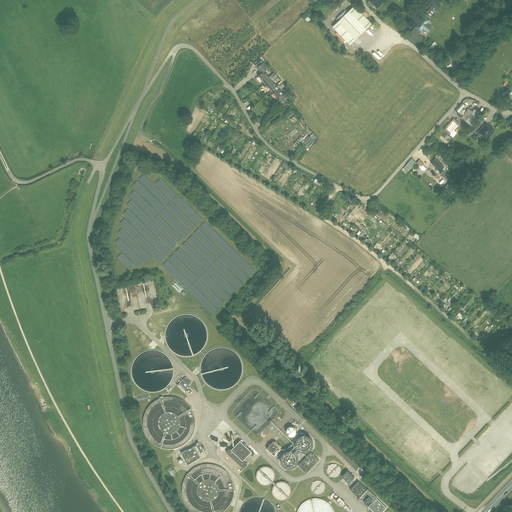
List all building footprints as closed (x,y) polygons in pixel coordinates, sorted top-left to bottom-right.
[(377,8),(384,1),(382,0),(368,0),(370,1),(367,3),(371,8),(374,5),(377,8)] [(441,9),(438,7),(434,3),(431,6),(424,14),(427,16),(434,8),(438,11),(441,9)] [(354,6),(343,16),(361,34),(371,24),(354,6)] [(408,36),(417,44),(423,37),(418,34),(420,31),(421,32),(423,29),(428,32),(432,27),(428,24),(430,20),(424,15),(414,27),(415,27),(413,29),(408,36)] [(332,27),(350,45),(361,34),(343,16),(332,27)] [(382,37),(377,41),(379,44),(377,45),(380,49),(387,44),(382,37)] [(261,83),(263,85),(276,74),(274,72),(269,77),(264,72),(267,69),(263,64),(258,68),(262,73),(258,76),(263,81),(261,83)] [(269,92),(270,92),(271,91),(277,86),(276,86),(272,80),(277,76),(276,74),(263,85),(265,87),(266,86),(271,91),(269,92)] [(280,86),(284,83),(282,81),(276,86),(277,86),(271,91),(270,92),(271,95),(273,93),(278,99),(280,97),(284,101),(289,97),(285,92),(283,93),(278,88),(280,86)] [(472,126),(481,114),(474,109),(465,121),(472,126)] [(454,118),(444,129),(450,135),(460,123),(454,118)] [(482,123),(479,120),(469,131),(472,134),(482,123)] [(481,127),(476,133),(479,135),(478,135),(484,140),(486,137),(488,139),(494,131),(487,125),(483,129),(481,127)] [(318,139),(312,134),(310,137),(310,136),(305,142),(309,146),(315,140),(315,141),(316,142),(318,139)] [(511,142),(503,152),(510,159),(511,156),(511,142)] [(435,157),(431,161),(439,170),(444,166),(435,157)] [(411,169),(417,163),(412,158),(406,164),(402,170),(405,173),(410,168),(411,169)] [(447,176),(447,175),(443,171),(440,173),(447,181),(450,179),(447,176)] [(449,301),(451,305),(458,300),(455,296),(449,301)] [(191,382),(185,377),(177,385),(185,392),(186,391),(189,394),(193,390),(188,385),(191,382)] [(287,435),(288,436),(289,436),(291,436),(292,436),(293,436),(295,435),(296,434),(296,433),(296,432),(296,430),(296,429),(295,428),(294,427),(293,426),(291,426),(290,426),(289,427),(288,428),(287,428),(286,430),(286,431),(286,433),(287,434),(287,435)] [(226,452),(243,468),(247,465),(243,460),(251,451),(240,440),(231,449),(230,448),(226,452)] [(273,441),(266,448),(274,455),(281,448),(273,441)] [(181,453),(188,464),(200,457),(198,454),(205,450),(203,446),(202,447),(198,442),(196,443),(197,444),(189,449),(188,448),(181,453)] [(319,460),(311,452),(298,465),(303,470),(306,473),(319,460)] [(342,473),(342,471),(341,469),(341,468),(340,466),(339,465),(337,463),(336,463),(334,463),(333,462),(331,463),(329,463),(328,464),(327,465),(326,467),(325,468),(325,470),(325,471),(325,473),(325,475),(326,476),(327,477),(329,478),(330,479),(332,479),(334,480),(335,479),(337,479),(338,478),(339,477),(340,476),(341,474),(342,473)] [(276,478),(276,476),(275,474),(275,472),(274,470),(272,469),(270,467),(269,467),(267,466),(265,466),(263,466),(261,467),(260,468),(258,470),(257,471),(256,473),(255,475),(255,477),(256,479),(256,480),(257,482),(259,484),(261,485),(262,486),(264,486),(266,486),(268,486),(270,485),(272,484),(273,483),(274,482),(275,480),(276,478)] [(244,468),(239,474),(250,483),(252,481),(245,474),(248,472),(244,468)] [(347,470),(341,476),(348,483),(354,477),(347,470)] [(326,490),(326,488),(326,486),(326,484),(325,483),(323,481),(322,480),(320,479),(319,479),(317,479),(315,479),(313,480),(312,480),(311,481),(310,483),(309,485),(308,486),(308,488),(309,490),(309,491),(310,493),(311,494),(313,495),(314,496),(316,496),(318,496),(320,496),(321,495),(324,494),(325,492),(326,491),(326,490)] [(291,493),(292,491),(292,490),(291,488),(290,486),(288,484),(287,483),(285,482),(283,481),(281,481),(279,482),(277,482),(276,484),(274,485),(273,486),(272,488),(272,490),(272,492),(272,494),(273,496),(274,497),(275,499),(277,500),(278,501),(280,501),(282,501),(284,501),(286,500),(288,499),(289,498),(290,497),(291,495),(291,493)] [(368,507),(373,511),(382,511),(386,508),(376,498),(377,497),(368,489),(367,490),(358,481),(355,485),(352,481),(350,484),(353,487),(350,490),(359,498),(358,500),(367,508),(368,507)] [(333,497),(331,498),(339,506),(343,507),(349,511),(350,510),(349,508),(345,503),(344,501),(339,497),(338,498),(337,498),(337,499),(336,500),(333,497)]
